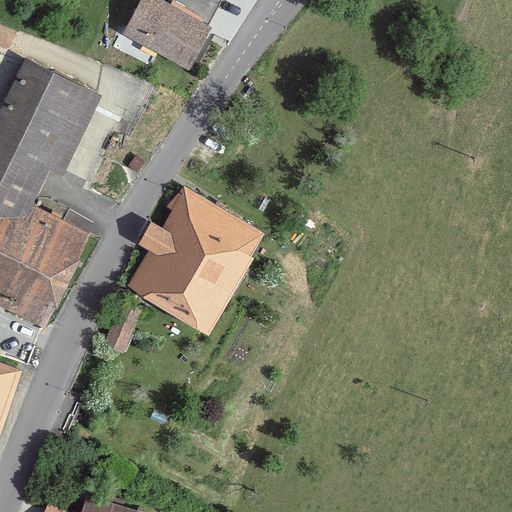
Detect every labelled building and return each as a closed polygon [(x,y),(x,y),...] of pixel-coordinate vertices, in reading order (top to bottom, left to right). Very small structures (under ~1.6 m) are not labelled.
[(201,26),(147,0),(133,0),(116,36),(180,68),(201,26)] [(0,189),(28,204),(43,169),(58,176),(98,91),(82,83),(82,82),(22,55),(0,102),(0,189)] [(186,185),(126,289),(201,333),(262,229),(186,185)] [(0,248),(60,277),(84,234),(28,204),(0,189),(0,248)] [(0,307),(36,330),(60,277),(0,248),(0,307)] [(0,412),(16,367),(0,362),(0,412)] [(140,511),(78,491),(71,511),(140,511)]
